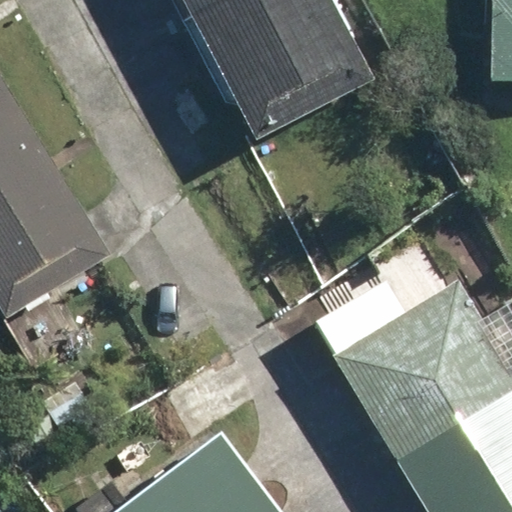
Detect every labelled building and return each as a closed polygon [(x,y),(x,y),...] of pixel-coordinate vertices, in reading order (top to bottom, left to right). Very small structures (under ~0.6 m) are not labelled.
[(341,0),(184,0),(252,139),(379,77),(341,0)] [(511,0),(493,0),(491,82),(511,82),(511,0)] [(0,288),(16,315),(110,258),(0,75),(0,288)] [(511,511),(511,367),(459,283),(406,317),(384,281),(316,323),(434,511),(511,511)] [(284,511),(226,435),(123,511),(284,511)]
